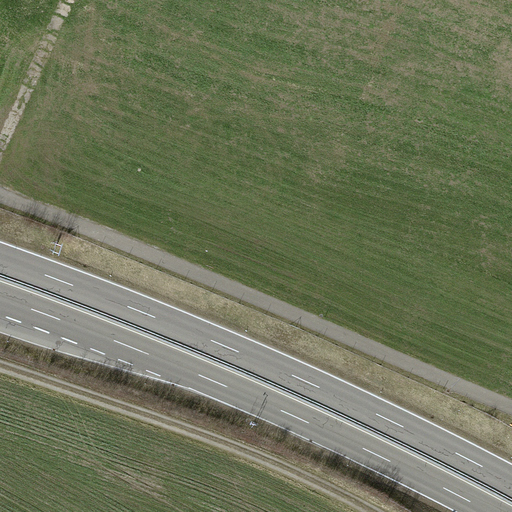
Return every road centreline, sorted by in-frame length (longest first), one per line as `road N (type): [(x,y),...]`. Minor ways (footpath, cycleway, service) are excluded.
road 1 (trunk): [(511,483),(200,335),(0,258)]
road 2 (track): [(0,188),(511,409)]
road 3 (trunk): [(0,298),(231,388),(490,511)]
road 4 (track): [(371,511),(253,455),(0,366)]
